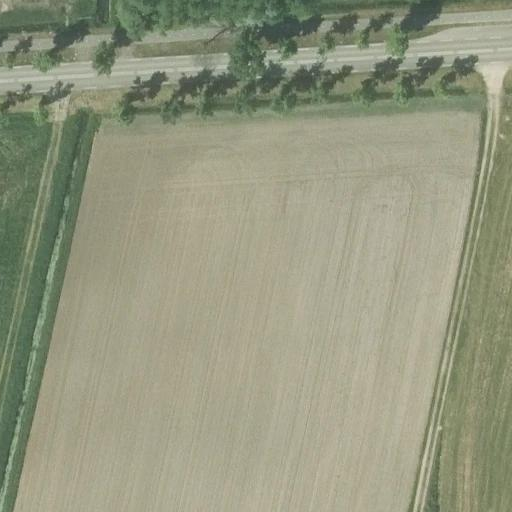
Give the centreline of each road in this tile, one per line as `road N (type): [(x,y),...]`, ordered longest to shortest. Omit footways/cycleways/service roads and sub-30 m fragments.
road 1 (secondary): [(0,82),(511,50)]
road 2 (track): [(0,405),(66,78)]
